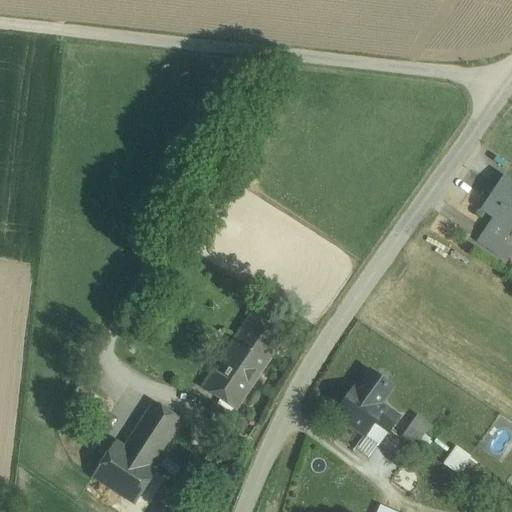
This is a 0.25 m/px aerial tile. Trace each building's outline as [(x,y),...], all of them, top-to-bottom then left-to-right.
[(511,184),(502,178),(482,209),(494,217),(486,229),(504,242),(511,230),(511,184)] [(504,242),(486,229),(478,240),(497,253),(504,242)] [(252,313),(203,387),(237,410),(286,335),(252,313)] [(108,404),(78,387),(73,396),(103,413),(108,404)] [(383,409),(355,389),(337,413),(353,425),(352,426),(365,436),(375,421),(389,431),(398,418),(384,407),(383,409)] [(154,404),(125,449),(116,443),(94,477),(135,504),(157,470),(151,466),(181,421),(154,404)] [(417,417),(401,440),(413,449),(430,426),(417,417)] [(444,464),(458,473),(470,454),(456,445),(444,464)]
